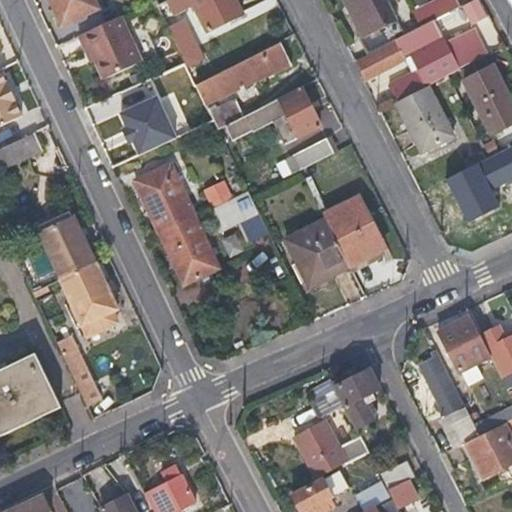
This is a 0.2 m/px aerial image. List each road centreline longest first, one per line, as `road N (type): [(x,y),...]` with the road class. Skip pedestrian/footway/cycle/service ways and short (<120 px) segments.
road 1 (residential): [(13,0),(200,399)]
road 2 (residential): [(298,0),(447,291)]
road 3 (residential): [(0,493),(200,399)]
road 4 (residential): [(464,511),(372,325)]
road 5 (residential): [(200,399),(372,325)]
road 6 (unknown): [(67,462),(0,301)]
road 7 (residential): [(200,399),(259,511)]
